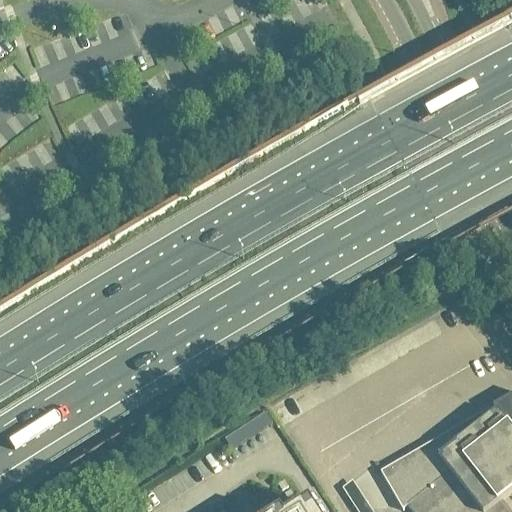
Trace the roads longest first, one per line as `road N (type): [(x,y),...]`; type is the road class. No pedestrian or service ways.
road 1 (motorway): [(0,445),(163,342),(511,144)]
road 2 (motorway): [(511,74),(0,365)]
road 3 (secondary): [(384,0),(511,233)]
road 4 (unknown): [(0,223),(187,109)]
road 5 (secondary): [(511,177),(413,0)]
road 6 (unknown): [(187,109),(338,0)]
road 7 (unknown): [(152,32),(0,122)]
road 8 (unclassified): [(77,0),(172,11),(197,0)]
